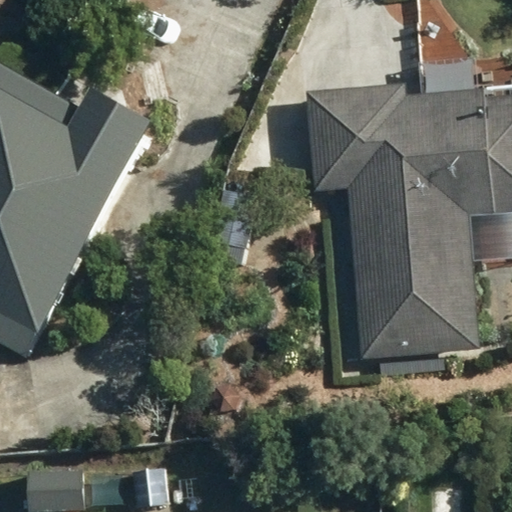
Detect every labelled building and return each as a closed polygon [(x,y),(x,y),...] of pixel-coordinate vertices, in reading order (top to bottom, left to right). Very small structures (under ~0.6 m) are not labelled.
[(138,119),(79,85),(68,105),(0,66),(0,342),(25,357),(147,143),(129,133),(138,119)] [(398,83),(305,91),(314,190),(345,187),(361,358),(474,348),(462,214),(511,209),(511,91),(478,95),(477,86),(399,93),(398,83)] [(227,245),(224,257),(240,260),(254,197),(220,190),(208,241),(227,245)] [(83,511),(81,474),(27,478),(28,511),(83,511)] [(116,474),(83,477),(86,511),(119,508),(116,474)] [(165,511),(161,476),(133,479),(136,511),(165,511)] [(387,496),(387,511),(410,511),(410,495),(387,496)]
